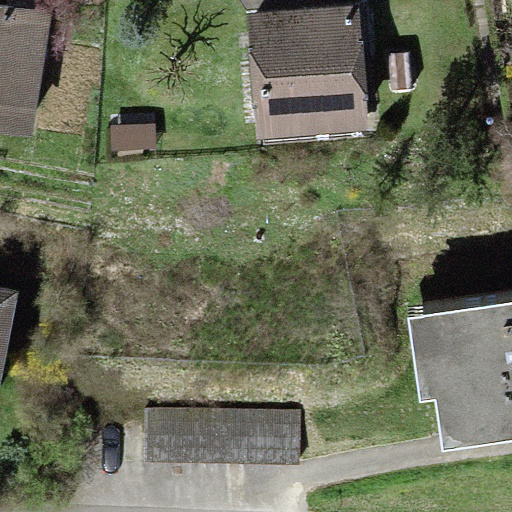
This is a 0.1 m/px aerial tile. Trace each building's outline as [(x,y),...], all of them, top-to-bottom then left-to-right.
[(352,8),(252,18),(265,150),(365,141),(352,8)] [(0,129),(27,133),(43,19),(0,12),(0,129)] [(0,281),(0,391),(22,286),(0,281)] [(511,302),(422,315),(433,391),(447,389),(454,441),(511,433),(511,302)] [(291,420),(149,413),(147,458),(289,465),(291,420)]
